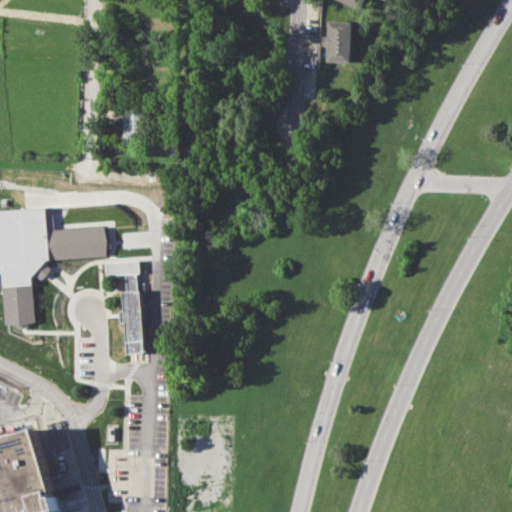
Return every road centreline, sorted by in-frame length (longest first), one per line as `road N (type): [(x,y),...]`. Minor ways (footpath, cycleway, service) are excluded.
road 1 (secondary): [(360,511),(406,386),(511,186)]
road 2 (secondary): [(413,183),(317,425),(299,511)]
road 3 (residential): [(93,0),(88,220)]
road 4 (secondary): [(511,1),(413,183)]
road 5 (residential): [(298,0),(292,126)]
